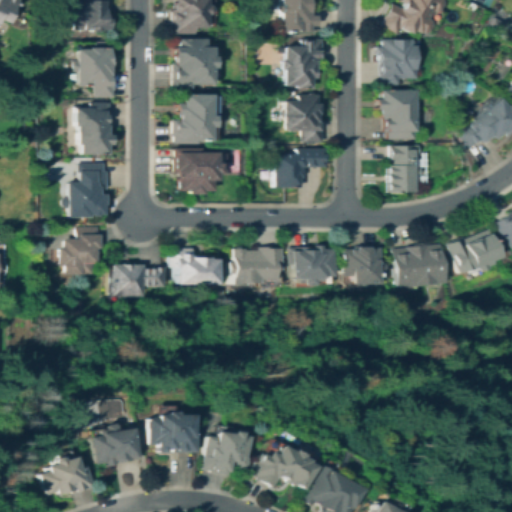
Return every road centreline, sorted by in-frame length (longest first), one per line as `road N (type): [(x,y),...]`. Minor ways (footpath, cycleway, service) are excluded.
road 1 (residential): [(144,208),(168,216),(403,215),(451,205),(511,169)]
road 2 (residential): [(137,0),(144,208),(135,218)]
road 3 (residential): [(347,0),(346,217)]
road 4 (residential): [(100,511),(177,497),(243,511)]
